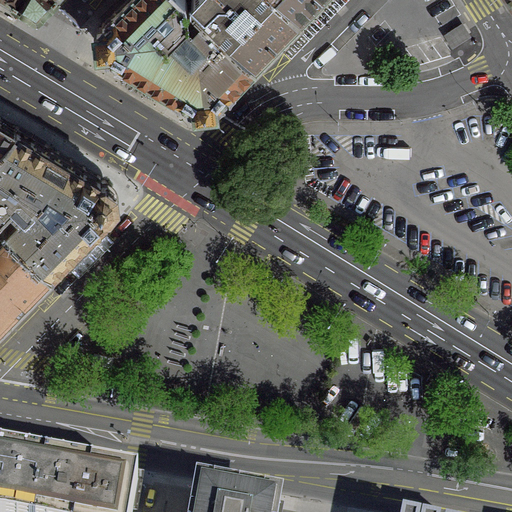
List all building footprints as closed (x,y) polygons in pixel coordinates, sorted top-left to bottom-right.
[(194,109),(220,107),(221,99),(256,62),(202,9),(192,19),(188,16),(186,0),(121,0),(98,23),(94,24),(96,49),(103,50),(192,105),(194,109)] [(302,16),(286,0),(193,0),(202,9),(256,62),(302,16)] [(286,0),(302,16),(317,0),(286,0)] [(444,34),(453,48),(472,36),(463,23),(444,34)] [(0,141),(19,124),(0,112),(0,141)] [(19,124),(0,141),(0,214),(1,216),(53,265),(56,268),(121,200),(120,183),(107,174),(102,176),(19,124)] [(0,320),(53,265),(1,216),(0,216),(0,320)] [(134,511),(139,483),(0,458),(0,511),(134,511)] [(290,511),(291,510),(203,495),(199,511),(290,511)]
